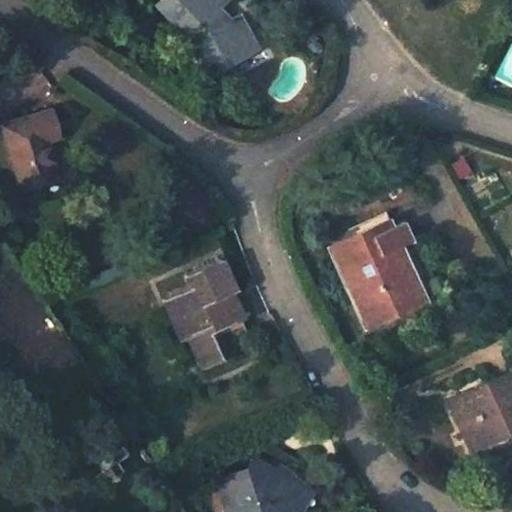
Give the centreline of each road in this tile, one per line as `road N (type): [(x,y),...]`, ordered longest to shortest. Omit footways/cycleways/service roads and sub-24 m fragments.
road 1 (residential): [(417,511),(395,490),(280,287),(243,177)]
road 2 (residential): [(243,177),(3,0)]
road 3 (residential): [(374,78),(344,113),(243,177)]
road 4 (residential): [(511,136),(374,78)]
